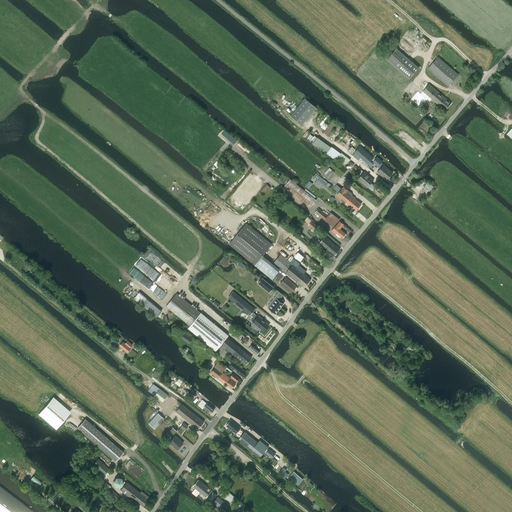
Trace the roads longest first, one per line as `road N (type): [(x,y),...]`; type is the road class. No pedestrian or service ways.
road 1 (unclassified): [(209,427),(415,164)]
road 2 (track): [(419,511),(280,394),(276,385),(296,384),(306,373),(327,391)]
road 3 (track): [(511,402),(359,274),(330,268)]
road 4 (unclassified): [(511,48),(415,164)]
road 5 (track): [(388,0),(487,77)]
